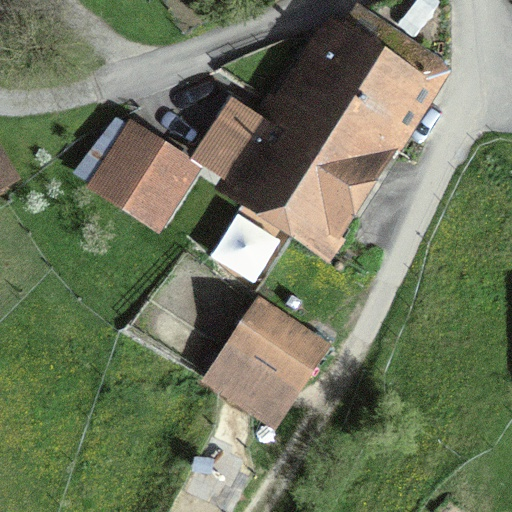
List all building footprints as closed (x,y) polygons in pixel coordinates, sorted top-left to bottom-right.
[(346,113),(382,136),(420,75),(344,27),(289,115),(329,140),(346,113)] [(329,140),(289,115),(270,103),(257,124),(237,111),(204,164),(246,191),(241,199),(314,244),(382,136),(346,113),(329,140)] [(196,170),(123,126),(83,193),(156,237),(196,170)] [(0,151),(0,203),(24,189),(0,151)] [(322,351),(247,303),(191,390),(266,438),(322,351)]
